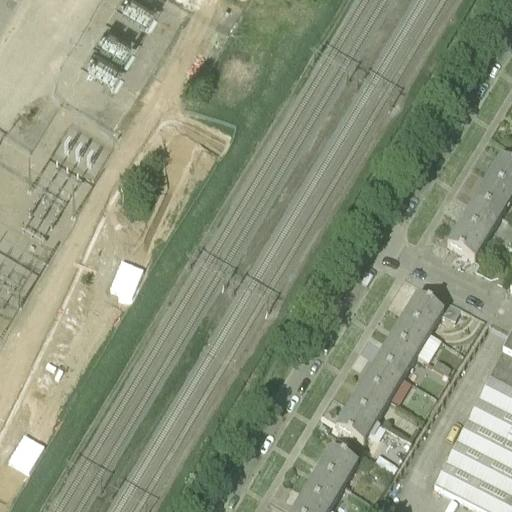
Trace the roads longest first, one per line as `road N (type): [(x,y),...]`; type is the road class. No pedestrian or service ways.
road 1 (residential): [(223,511),(381,249)]
road 2 (residential): [(381,249),(511,33)]
road 3 (residential): [(511,316),(381,249)]
